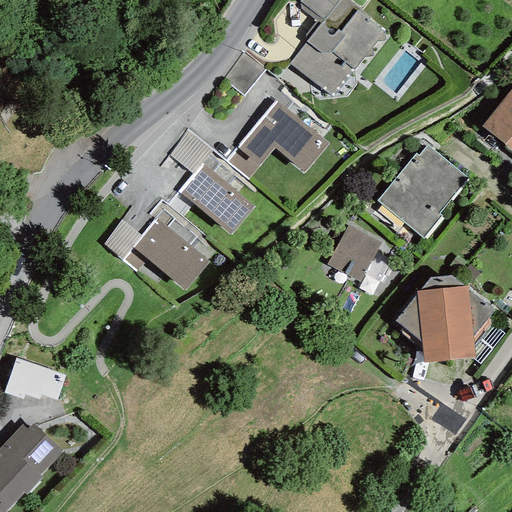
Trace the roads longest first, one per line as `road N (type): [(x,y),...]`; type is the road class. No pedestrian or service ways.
road 1 (tertiary): [(254,0),(218,56),(116,136),(69,188),(0,320)]
road 2 (residential): [(511,350),(397,511)]
